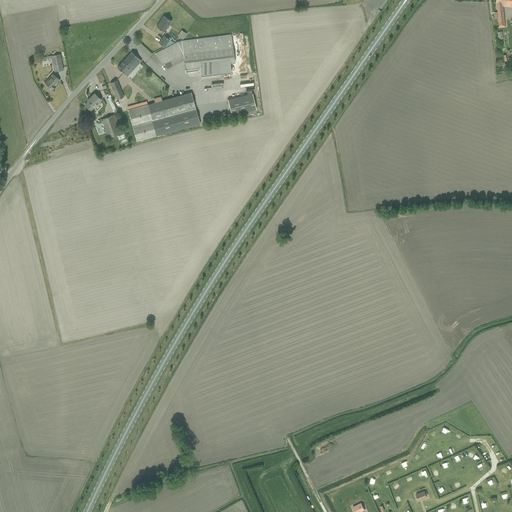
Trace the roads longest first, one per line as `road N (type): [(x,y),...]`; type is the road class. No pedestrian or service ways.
road 1 (primary): [(86,511),(207,288),(405,0)]
road 2 (track): [(13,169),(21,175),(60,341),(66,455)]
road 3 (unclassified): [(0,190),(52,118),(161,0)]
